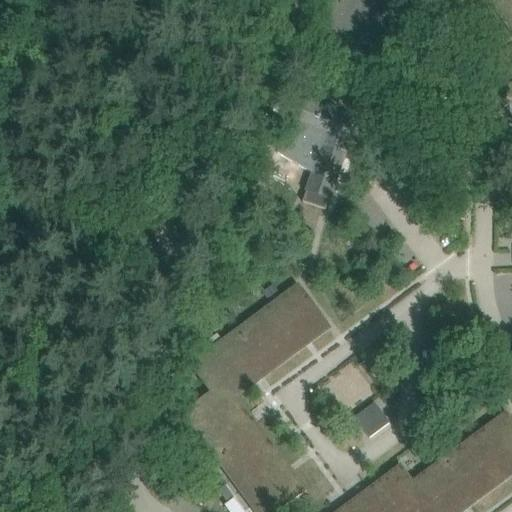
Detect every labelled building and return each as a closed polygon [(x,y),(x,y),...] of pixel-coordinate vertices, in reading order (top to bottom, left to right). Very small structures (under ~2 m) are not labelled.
[(411,43),(417,5),(388,0),(318,0),(313,37),(362,46),(363,35),(411,43)] [(511,0),(488,0),(489,0),(493,0),(506,17),(503,20),(511,31),(511,0)] [(306,102),(299,123),(278,154),(312,174),(302,203),(325,211),(329,199),(357,120),(306,102)] [(253,165),(267,170),(279,136),(265,131),(253,165)] [(212,395),(184,415),(194,428),(197,425),(212,445),(208,447),(246,499),(249,497),(253,502),(250,504),(256,511),(275,511),(303,491),(290,474),(287,476),(283,471),(287,469),(255,427),(250,431),(236,412),(242,408),(234,398),(244,390),(240,385),(259,371),(263,377),(305,345),(303,343),(308,339),(310,342),(328,329),(298,288),(280,301),(282,304),(277,308),(275,305),(224,343),(226,347),(207,361),(204,358),(191,367),(212,395)] [(354,419),(369,440),(390,424),(375,404),(354,419)] [(449,511),(466,500),(470,505),(511,473),(510,471),(511,469),(511,425),(505,416),(487,429),(489,432),(484,436),(482,433),(431,471),(434,475),(415,489),(413,485),(412,486),(399,469),(376,486),(380,492),(362,505),(358,500),(341,511),(449,511)]
